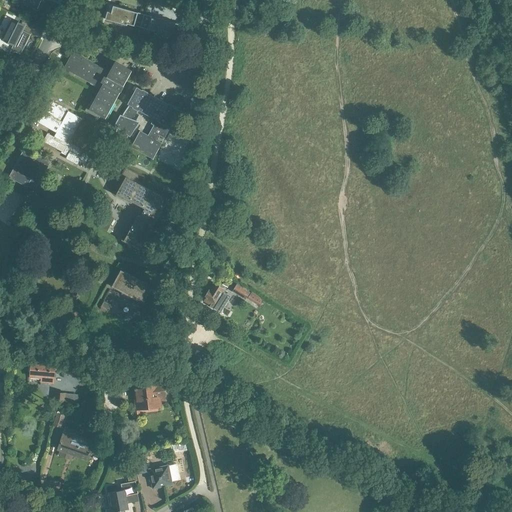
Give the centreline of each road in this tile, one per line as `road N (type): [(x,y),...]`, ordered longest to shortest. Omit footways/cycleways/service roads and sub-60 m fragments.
road 1 (track): [(203,490),(182,368),(234,0)]
road 2 (track): [(435,458),(315,403),(216,340),(184,337)]
road 3 (residential): [(174,154),(193,112),(189,97),(55,26)]
road 4 (residential): [(0,134),(55,26)]
